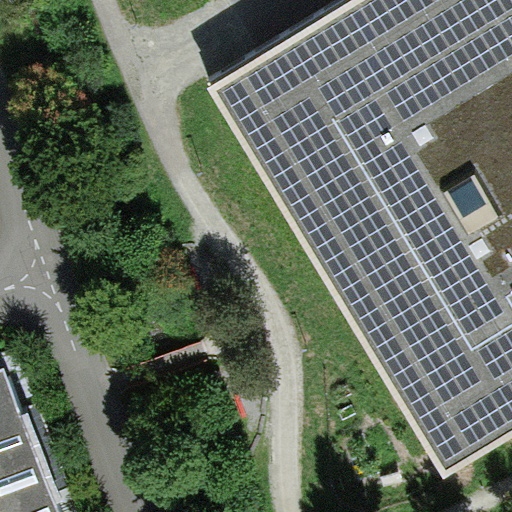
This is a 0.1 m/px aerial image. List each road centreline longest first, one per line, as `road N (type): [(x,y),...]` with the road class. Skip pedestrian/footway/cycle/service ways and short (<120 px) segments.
road 1 (track): [(113,0),(175,193),(264,323),(290,511)]
road 2 (residential): [(137,511),(45,273)]
road 3 (track): [(94,391),(264,323)]
road 4 (residential): [(45,273),(0,134)]
